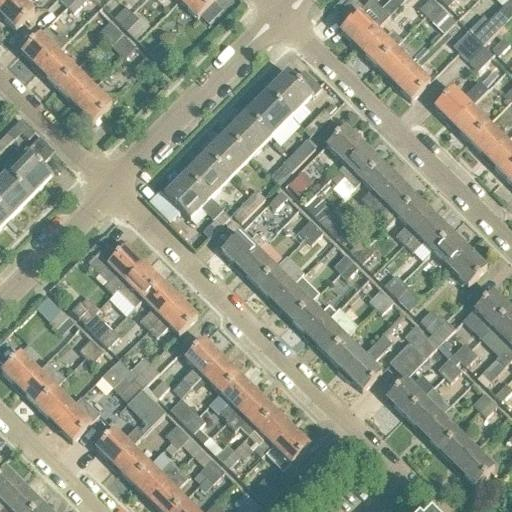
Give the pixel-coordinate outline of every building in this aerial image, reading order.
[(16,0),(17,0),(0,16),(0,20),(16,37),(35,18),(25,8),(33,0),(16,0)] [(0,0),(0,16),(17,0),(16,0),(0,0)] [(68,13),(80,2),(81,0),(63,0),(59,5),(68,13)] [(209,0),(186,0),(180,7),(197,24),(198,25),(216,6),(209,0)] [(349,0),(345,0),(332,13),(338,18),(352,3),(349,0)] [(457,0),(447,0),(442,6),(448,13),(460,2),(457,0)] [(80,2),(68,13),(75,20),(86,8),(80,2)] [(420,16),(426,22),(437,11),(431,4),(420,16)] [(340,37),(358,55),(377,37),(376,35),(389,22),(372,5),(340,37)] [(437,11),(426,22),(443,39),(455,28),(437,11)] [(115,24),(121,31),(133,19),(126,13),(115,24)] [(133,19),(121,31),(128,37),(139,26),(133,19)] [(475,43),(484,52),(506,30),(496,20),(489,27),(484,22),(469,37),(475,43)] [(99,40),(106,47),(117,35),(110,29),(99,40)] [(47,34),(22,60),(40,78),(59,59),(70,48),(61,39),(57,43),(47,34)] [(117,35),(106,47),(112,53),(123,42),(117,35)] [(358,55),(376,73),(395,54),(377,37),(358,55)] [(453,53),(468,68),(484,52),(475,43),(469,37),(453,53)] [(492,56),(498,63),(510,51),(503,45),(492,56)] [(150,60),(157,66),(168,55),(162,48),(150,60)] [(484,52),(468,68),(478,78),(494,62),(484,52)] [(376,73),(394,90),(412,71),(395,54),(376,73)] [(40,78),(58,95),(76,76),(59,59),(40,78)] [(135,75),(141,82),(153,71),(146,64),(135,75)] [(412,71),(394,90),(412,108),(430,89),(412,71)] [(58,95),(75,112),(94,94),(76,76),(58,95)] [(287,77),(266,98),(293,124),(322,95),(305,78),(296,87),(287,77)] [(435,114),(453,132),(471,113),(488,96),(480,88),(463,105),(453,95),(435,114)] [(94,94),(75,112),(93,130),(112,112),(94,94)] [(266,98),(246,119),(272,145),(293,124),(266,98)] [(453,132),(470,149),(489,131),(471,113),(453,132)] [(325,116),(314,126),(321,133),(331,122),(325,116)] [(246,119),(226,139),(252,165),(272,145),(246,119)] [(321,133),(314,126),(304,137),(310,143),(321,133)] [(470,149),(488,167),(506,148),(489,131),(470,149)] [(327,153),(345,171),(363,152),(345,134),(327,153)] [(226,139),(205,159),(232,186),(252,165),(226,139)] [(8,140),(0,147),(0,151),(4,156),(15,146),(8,140)] [(27,159),(7,179),(32,204),(52,184),(53,184),(54,184),(42,172),(54,159),(40,145),(28,158),(27,157),(26,158),(27,159)] [(283,170),(292,179),(316,155),(307,146),(283,170)] [(488,167),(505,184),(511,177),(511,153),(506,148),(488,167)] [(362,188),(381,169),(363,152),(345,171),(337,178),(355,196),(362,188)] [(205,159),(185,180),(212,206),(232,186),(205,159)] [(379,204),(380,206),(398,187),(381,169),(362,188),(371,197),(365,204),(372,211),(379,204)] [(7,179),(0,186),(0,212),(12,224),(32,204),(7,179)] [(223,217),(212,206),(185,180),(164,201),(191,227),(202,216),(213,228),(223,217)] [(285,194),(292,201),(303,189),(297,183),(285,194)] [(388,214),(397,223),(416,204),(398,187),(380,206),(370,216),(378,224),(388,214)] [(257,197),(249,204),(258,213),(265,205),(257,197)] [(270,210),(276,216),(288,205),(281,198),(270,210)] [(258,213),(249,204),(233,221),(241,229),(258,213)] [(396,243),(404,251),(434,222),(416,204),(397,223),(406,232),(396,243)] [(0,212),(0,236),(12,224),(0,212)] [(315,223),(321,229),(332,218),(326,212),(315,223)] [(223,217),(213,228),(220,234),(230,224),(223,217)] [(332,218),(321,229),(327,236),(339,224),(332,218)] [(423,249),(432,258),(451,239),(434,222),(404,251),(413,260),(423,249)] [(299,239),(305,245),(317,234),(310,227),(299,239)] [(220,234),(213,228),(203,238),(209,245),(220,234)] [(317,234),(305,245),(312,251),(323,240),(317,234)] [(240,276),(258,257),(266,250),(257,241),(250,248),(240,239),(222,258),(240,276)] [(432,258),(450,276),(469,257),(451,239),(432,258)] [(350,258),(356,264),(367,253),(361,246),(350,258)] [(114,302),(118,297),(145,271),(126,253),(117,262),(107,252),(89,270),(100,281),(103,278),(112,287),(105,293),(114,302)] [(367,253),(356,264),(363,271),(374,259),(367,253)] [(240,276),(257,293),(276,275),(258,257),(240,276)] [(469,257),(450,276),(468,294),(487,275),(469,257)] [(334,274),(341,280),(352,269),(345,262),(334,274)] [(352,269),(341,280),(347,286),(358,275),(352,269)] [(136,315),(143,307),(162,288),(145,271),(118,297),(136,315)] [(257,293),(275,311),(294,292),(276,275),(257,293)] [(385,293),(391,299),(403,288),(396,281),(385,293)] [(311,310),(320,301),(302,283),(294,292),(275,311),(293,329),(311,310)] [(140,328),(149,337),(180,306),(162,288),(143,307),(153,316),(140,328)] [(403,288),(391,299),(398,306),(409,294),(403,288)] [(369,309),(376,315),(387,304),(381,297),(369,309)] [(483,326),(492,335),(511,316),(493,298),(463,328),(472,337),(483,326)] [(89,318),(80,326),(86,331),(94,323),(100,316),(88,304),(81,310),(89,318)] [(387,304),(376,315),(382,321),(393,310),(387,304)] [(180,306),(149,337),(157,345),(170,333),(179,343),(198,324),(180,306)] [(79,327),(80,326),(89,318),(81,310),(72,319),(79,327)] [(293,329),(310,346),(329,327),(336,319),(329,312),(322,320),(311,310),(293,329)] [(492,335),(510,353),(511,350),(511,317),(511,316),(492,335)] [(328,363),(346,345),(357,334),(339,317),(336,319),(329,327),(310,346),(328,363)] [(420,328),(433,341),(446,327),(439,320),(437,322),(432,317),(420,328)] [(51,329),(57,336),(69,324),(62,318),(51,329)] [(446,327),(433,341),(431,343),(440,352),(455,336),(446,327)] [(93,340),(102,349),(113,337),(105,329),(93,340)] [(409,352),(415,358),(428,345),(423,339),(416,332),(405,344),(411,350),(409,352)] [(113,337),(102,349),(108,355),(120,344),(113,337)] [(364,362),(345,381),(363,399),(382,380),(372,371),(392,351),(384,343),(364,362)] [(431,343),(428,345),(415,358),(424,367),(440,352),(431,343)] [(328,363),(345,381),(364,362),(346,345),(328,363)] [(80,358),(86,364),(98,353),(91,347),(80,358)] [(191,396),(203,383),(222,365),(204,348),(205,348),(204,347),(185,365),(195,375),(183,387),(191,396)] [(454,361),(460,368),(471,356),(465,350),(454,361)] [(511,367),(511,350),(510,353),(482,381),(491,389),(511,367)] [(98,353),(86,364),(93,371),(104,359),(98,353)] [(471,356),(460,368),(467,374),(478,363),(471,356)] [(2,378),(20,396),(39,377),(20,359),(2,378)] [(139,382),(135,387),(144,396),(160,380),(144,364),(133,376),(139,382)] [(203,383),(221,401),(239,382),(222,365),(203,383)] [(438,377),(444,383),(456,372),(449,366),(438,377)] [(37,414),(56,395),(65,385),(48,368),(39,377),(20,396),(37,414)] [(456,372),(444,383),(451,390),(462,378),(456,372)] [(219,420),(228,429),(257,400),(239,382),(221,401),(230,410),(219,420)] [(144,396),(135,387),(131,390),(125,384),(113,395),(129,411),(144,396)] [(387,405),(405,423),(423,404),(405,386),(387,405)] [(152,399),(159,405),(170,394),(163,387),(152,399)] [(495,403),(502,409),(511,398),(511,396),(507,391),(495,403)] [(37,414),(55,431),(74,412),(56,395),(37,414)] [(249,443),(256,436),(274,417),(257,400),(228,429),(227,430),(235,439),(240,434),(249,443)] [(473,412),(480,418),(491,407),(485,400),(473,412)] [(136,414),(143,421),(154,410),(148,403),(136,414)] [(74,412),(55,431),(73,449),(100,422),(82,404),(74,412)] [(405,423),(422,441),(441,422),(423,404),(405,423)] [(491,407),(480,418),(486,425),(497,413),(491,407)] [(181,428),(188,434),(199,423),(193,416),(181,428)] [(274,453),(292,435),(274,417),(256,436),(265,445),(253,457),(262,465),(274,453)] [(422,441),(440,458),(459,439),(441,422),(422,441)] [(199,423),(188,434),(194,440),(205,429),(199,423)] [(166,443),(172,450),(184,439),(177,432),(166,443)] [(274,453),(266,461),(284,478),(291,471),(292,471),(310,452),(309,452),(292,435),(274,453)] [(96,455),(114,473),(133,454),(115,436),(96,455)] [(184,439),(172,450),(179,456),(190,445),(184,439)] [(440,458),(457,476),(476,457),(459,439),(440,458)] [(216,463),(223,469),(234,458),(228,451),(216,463)] [(114,473),(132,490),(150,472),(133,454),(114,473)] [(476,457),(457,476),(475,493),(494,475),(476,457)] [(234,458),(223,469),(229,475),(241,464),(234,458)] [(132,490),(149,508),(180,477),(162,460),(150,472),(132,490)] [(201,478),(207,485),(219,473),(212,467),(201,478)] [(219,473),(207,485),(214,491),(225,480),(219,473)] [(0,511),(5,511),(24,493),(6,475),(0,481),(0,511)] [(149,508),(153,511),(179,511),(186,506),(176,497),(188,485),(180,477),(149,508)] [(252,498),(265,511),(267,511),(286,494),(270,479),(252,498)] [(40,511),(42,510),(24,493),(5,511),(40,511)] [(234,511),(257,511),(246,500),(234,511)]
